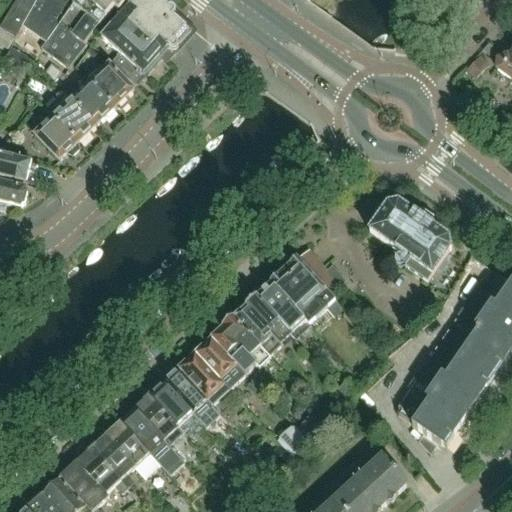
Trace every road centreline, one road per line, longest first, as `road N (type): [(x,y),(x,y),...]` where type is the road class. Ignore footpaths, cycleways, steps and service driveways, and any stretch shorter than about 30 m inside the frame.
road 1 (residential): [(0,475),(365,140)]
road 2 (tertiary): [(0,253),(29,249),(61,230),(249,32)]
road 3 (secondary): [(365,140),(423,157),(511,225)]
road 4 (secondary): [(412,94),(356,79),(267,12)]
road 5 (secondary): [(249,32),(342,98),(365,140)]
road 6 (secondary): [(511,196),(431,135),(412,94)]
road 7 (residential): [(412,94),(497,0)]
